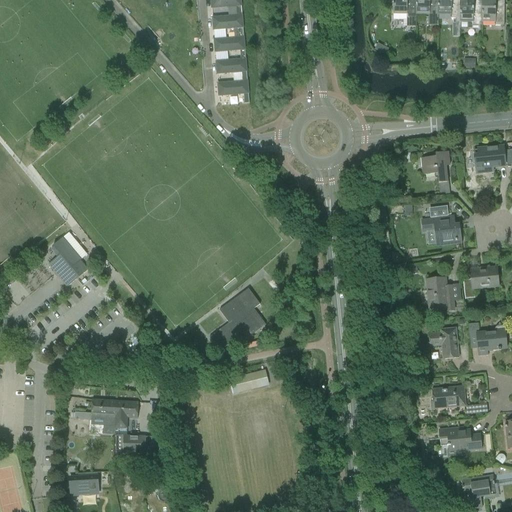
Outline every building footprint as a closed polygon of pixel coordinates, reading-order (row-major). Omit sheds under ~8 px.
[(236,7),(237,16),(241,16),(240,0),(210,0),(211,9),(236,7)] [(393,14),(393,20),(406,20),(406,27),(416,27),(416,14),(416,0),(393,0),(393,4),(393,14)] [(416,0),(416,14),(428,14),(428,26),(438,26),(438,15),(438,0),(416,0)] [(460,1),(460,0),(438,0),(438,15),(451,15),(451,18),(460,19),(460,1)] [(460,19),(460,22),(473,22),(473,26),(482,26),(482,22),(482,2),(482,0),(475,0),(476,1),(460,1),(460,19)] [(504,26),(504,0),(497,0),(498,2),(482,2),(482,22),(495,22),(495,26),(504,26)] [(238,29),(239,38),(243,38),(241,16),(237,16),(212,19),(213,31),(238,29)] [(240,51),(240,60),(245,60),(243,38),(239,38),(214,40),(215,53),(240,51)] [(241,72),(242,82),(247,82),(245,60),(240,60),(216,62),(217,75),(241,72)] [(244,104),(248,104),(247,82),(242,82),(217,84),(218,96),(243,94),(244,104)] [(506,167),(505,164),(503,147),(477,150),(478,156),(474,156),(474,157),(466,157),(467,171),(475,170),(476,174),(493,173),(493,167),(498,166),(498,168),(506,167)] [(445,166),(449,166),(448,153),(435,154),(435,158),(421,159),(423,176),(437,174),(438,184),(447,183),(445,166)] [(412,207),(404,207),(405,217),(412,217),(412,207)] [(425,221),(421,221),(422,233),(426,232),(434,231),(436,247),(461,244),(459,228),(459,225),(455,226),(454,217),(447,218),(446,208),(429,210),(431,220),(425,221)] [(52,262),(48,265),(56,275),(67,288),(70,285),(76,280),(84,273),(88,270),(84,265),(80,261),(81,260),(80,261),(76,256),(77,256),(77,255),(76,256),(72,252),(73,251),(72,251),(69,247),(69,246),(68,247),(62,240),(63,239),(63,238),(53,247),(53,248),(51,250),(57,257),(52,262)] [(465,298),(474,297),(473,290),(499,287),(498,278),(497,268),(470,270),(471,280),(463,281),(465,298)] [(446,287),(445,279),(427,281),(430,310),(453,308),(452,287),(446,287)] [(254,310),(261,305),(249,289),(220,311),(229,324),(209,338),(219,352),(234,341),(238,346),(245,340),(266,326),(254,310)] [(504,332),(506,329),(499,323),(491,333),(479,334),(478,324),(468,325),(470,350),(478,349),(479,356),(486,355),(486,351),(506,349),(504,332)] [(458,359),(455,329),(439,331),(440,334),(428,335),(429,348),(441,346),(443,360),(458,359)] [(235,379),(230,380),(233,394),(238,393),(268,385),(264,372),(235,379)] [(433,410),(465,407),(463,387),(431,390),(433,410)] [(93,400),(92,414),(76,413),(75,420),(95,422),(94,426),(113,427),(113,429),(114,429),(116,402),(93,400)] [(116,402),(114,429),(126,430),(127,418),(137,419),(138,403),(116,402)] [(439,430),(440,447),(448,446),(449,453),(481,450),(480,435),(470,436),(469,431),(463,431),(463,428),(439,430)] [(115,437),(114,453),(116,453),(116,463),(118,463),(123,463),(123,465),(131,465),(145,465),(145,454),(154,454),(155,437),(127,437),(115,437)] [(497,456),(495,460),(502,465),(504,462),(505,460),(505,457),(503,456),(501,455),(499,455),(497,456)] [(493,465),(492,456),(484,457),(484,464),(487,463),(487,466),(493,465)] [(143,477),(144,466),(131,465),(131,477),(143,477)] [(470,480),(460,481),(463,494),(471,493),(474,509),(482,508),(480,498),(490,496),(495,495),(493,485),(494,485),(493,476),(470,480)] [(98,477),(70,478),(71,492),(80,491),(80,494),(89,494),(89,492),(89,491),(93,491),(99,490),(98,477)]
